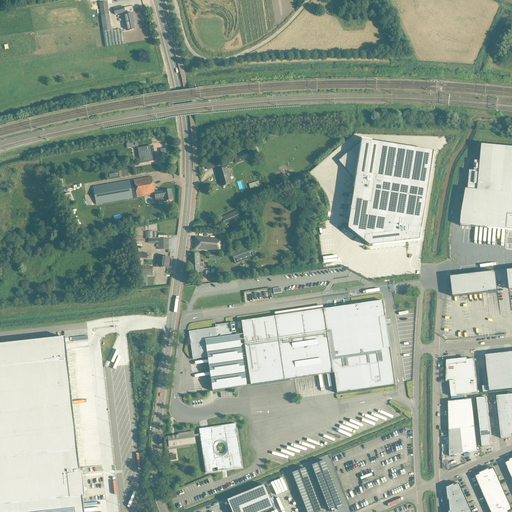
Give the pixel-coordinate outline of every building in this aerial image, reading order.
[(125,12),(123,6),(113,9),(115,15),(125,12)] [(112,9),(100,11),(102,21),(113,19),(112,9)] [(135,29),(133,20),(134,20),(132,13),(124,15),(127,31),(135,29)] [(133,33),(104,37),(105,47),(125,44),(135,43),(133,33)] [(361,141),(338,161),(355,180),(353,194),(349,193),(345,218),(349,218),(347,229),(369,246),(419,241),(433,152),(361,141)] [(461,214),(460,226),(511,230),(511,147),(482,145),(480,162),(475,161),(473,191),(467,190),(466,189),(461,214)] [(151,146),(137,148),(140,164),(154,161),(151,146)] [(253,149),(234,157),(236,162),(255,154),(253,149)] [(207,166),(208,170),(220,165),(219,160),(207,166)] [(229,177),(227,168),(218,171),(222,186),(229,184),(228,178),(229,177)] [(155,193),(152,177),(93,187),(96,205),(154,194),(156,203),(173,200),(171,190),(155,193)] [(64,196),(68,208),(77,205),(73,193),(64,196)] [(237,211),(222,217),(223,220),(227,218),(229,223),(240,217),(237,211)] [(194,245),(194,249),(199,249),(207,250),(212,250),(220,251),(221,246),(221,239),(200,238),(195,238),(194,245)] [(168,250),(169,239),(158,239),(158,250),(168,250)] [(254,256),(250,245),(231,252),(235,263),(254,256)] [(201,272),(200,263),(201,263),(201,262),(200,262),(199,254),(190,254),(192,278),(200,277),(199,272),(201,272)] [(169,261),(170,257),(161,256),(157,257),(156,267),(168,268),(169,261)] [(498,292),(496,272),(452,277),(451,277),(453,297),(498,292)] [(395,385),(382,301),(323,310),(241,322),(243,334),(234,336),(231,336),(229,323),(215,326),(215,328),(189,332),(193,359),(207,357),(212,391),(232,388),(247,386),(334,373),(337,394),(395,385)] [(65,338),(0,344),(0,511),(84,511),(82,497),(85,496),(82,473),(80,474),(80,473),(65,338)] [(482,386),(483,393),(511,389),(511,352),(485,356),(489,386),(482,386)] [(478,394),(474,359),(467,360),(466,358),(447,361),(446,382),(450,382),(451,397),(478,394)] [(214,396),(213,393),(200,395),(201,401),(209,399),(209,397),(214,396)] [(511,394),(497,397),(501,439),(511,438),(511,434),(511,394)] [(487,398),(477,399),(482,447),(492,446),(487,398)] [(450,456),(478,451),(472,399),(448,402),(450,456)] [(198,434),(194,435),(193,432),(178,434),(178,435),(167,437),(169,447),(195,443),(194,437),(200,436),(201,444),(203,444),(207,472),(205,473),(206,473),(218,471),(218,470),(229,468),(230,470),(242,468),(242,467),(240,467),(236,439),(237,439),(235,424),(236,424),(235,424),(224,425),(225,427),(209,429),(209,433),(200,434),(198,434)] [(319,463),(311,466),(329,510),(330,510),(331,511),(334,511),(337,510),(343,508),(324,461),(319,463)] [(297,471),(292,473),(306,511),(321,511),(305,468),(297,471)] [(507,511),(511,510),(511,508),(494,468),(489,470),(489,469),(490,469),(490,468),(478,474),(479,474),(480,475),(475,477),(490,511),(507,511)] [(472,511),(459,484),(455,486),(454,485),(455,484),(446,488),(448,502),(448,501),(449,500),(450,511),(449,511),(449,510),(448,510),(448,511),(472,511)] [(227,500),(231,511),(263,511),(273,508),(264,485),(227,500)]
